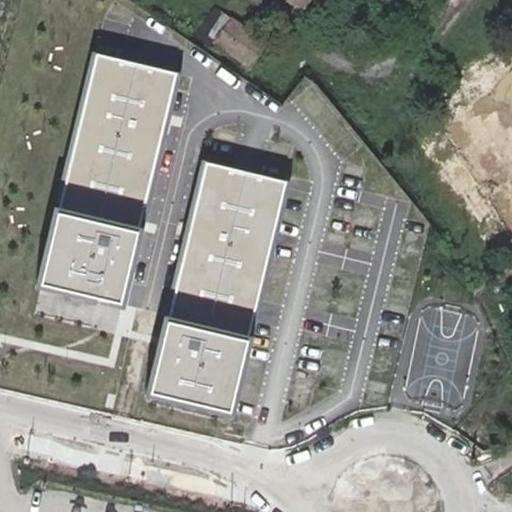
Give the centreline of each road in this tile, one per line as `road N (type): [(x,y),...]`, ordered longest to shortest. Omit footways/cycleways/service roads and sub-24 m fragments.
road 1 (unclassified): [(319,493),(0,424)]
road 2 (unclassified): [(458,511),(445,467),(428,451),(385,438),(342,454)]
